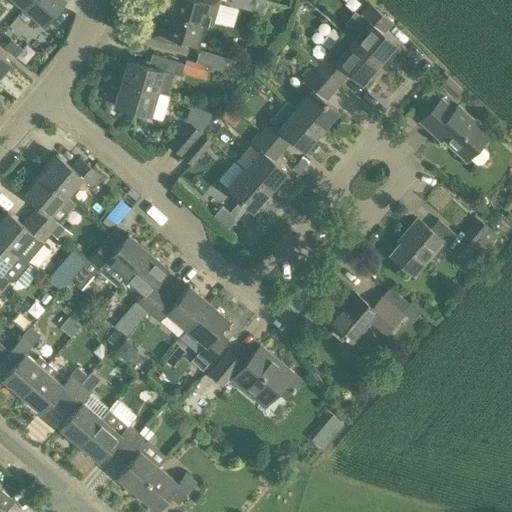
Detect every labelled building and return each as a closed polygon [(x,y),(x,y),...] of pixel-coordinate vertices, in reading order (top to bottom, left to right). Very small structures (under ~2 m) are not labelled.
[(28,0),(23,6),(42,23),(61,0),(28,0)] [(200,23),(210,26),(217,0),(172,0),(169,12),(169,14),(200,23)] [(223,0),(223,2),(252,10),(254,0),(223,0)] [(343,32),(378,62),(394,43),(381,33),(390,22),(368,3),(343,32)] [(169,14),(169,12),(159,9),(151,37),(172,43),(174,38),(194,44),(200,23),(169,14)] [(361,82),(378,62),(343,32),(316,63),(338,83),(348,71),(361,82)] [(13,57),(21,48),(10,38),(2,48),(13,57)] [(0,72),(9,62),(0,54),(0,72)] [(119,84),(155,94),(156,92),(166,95),(172,73),(162,70),(162,69),(127,59),(119,84)] [(324,100),(338,83),(316,63),(295,88),(304,96),(293,108),(319,130),(336,111),(324,100)] [(453,98),(461,89),(447,76),(439,85),(453,98)] [(149,115),(155,94),(119,84),(113,105),(149,115)] [(453,111),(441,99),(420,122),(432,133),(434,131),(464,159),(467,156),(476,164),(480,164),(487,157),(487,152),(479,144),(488,134),(457,106),(453,111)] [(303,149),(319,130),(293,108),(284,119),(274,111),(258,130),(281,150),(291,139),(303,149)] [(180,156),(200,132),(189,122),(168,146),(180,156)] [(272,161),(281,150),(258,130),(249,141),(259,149),(242,169),(268,191),(284,171),(272,161)] [(211,141),(200,132),(180,156),(191,165),(210,143),(211,141)] [(64,196),(65,195),(81,176),(90,184),(98,175),(78,157),(70,167),(55,155),(38,175),(64,196)] [(251,210),(268,191),(242,169),(226,188),(251,210)] [(74,203),(65,195),(64,196),(38,175),(22,193),(48,215),(58,204),(67,212),(74,203)] [(233,213),(223,205),(216,213),(226,222),(233,213)] [(111,210),(101,221),(111,229),(121,218),(111,210)] [(0,240),(15,254),(16,253),(32,234),(6,211),(0,218),(0,240)] [(454,230),(437,216),(430,225),(446,239),(454,230)] [(413,275),(442,240),(416,218),(402,234),(404,236),(389,255),(413,275)] [(482,252),(497,235),(477,218),(462,234),(482,252)] [(116,286),(124,276),(146,250),(127,234),(105,260),(98,269),(86,259),(70,279),(80,288),(96,269),(116,286)] [(28,263),(16,253),(15,254),(0,240),(0,288),(2,290),(10,280),(15,279),(28,263)] [(146,250),(124,276),(144,293),(166,267),(146,250)] [(67,282),(54,271),(48,279),(61,289),(67,282)] [(185,327),(207,302),(188,285),(166,311),(185,327)] [(351,342),(377,312),(354,292),(328,322),(351,342)] [(146,311),(134,301),(113,325),(125,336),(146,311)] [(207,302),(185,327),(204,344),(226,318),(207,302)] [(19,394),(46,363),(38,355),(33,361),(23,352),(30,344),(39,334),(29,326),(21,336),(11,348),(4,355),(14,363),(1,379),(19,394)] [(284,396),(299,379),(259,345),(232,378),(264,405),(277,390),(284,396)] [(221,385),(241,362),(227,350),(207,373),(221,385)] [(46,363),(19,394),(40,411),(62,385),(52,376),(56,371),(48,364),(46,363)] [(81,380),(91,387),(100,375),(90,367),(81,380)] [(126,422),(135,412),(117,396),(108,406),(126,422)] [(78,444),(100,418),(81,401),(59,428),(78,444)] [(331,415),(321,427),(332,437),(342,424),(331,415)] [(100,418),(78,444),(97,460),(119,434),(100,418)] [(134,492),(157,466),(138,450),(116,476),(134,492)] [(157,466),(134,492),(154,509),(177,482),(157,466)]
